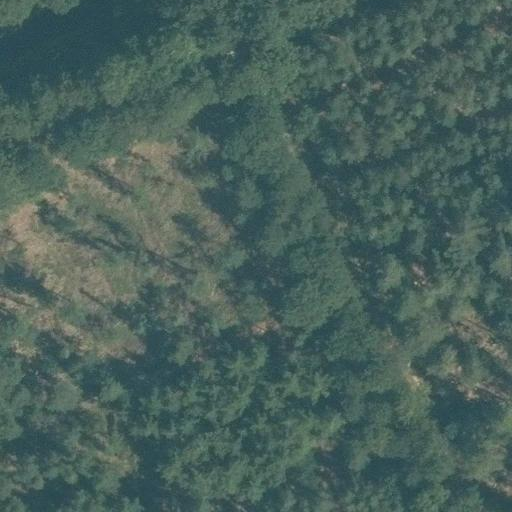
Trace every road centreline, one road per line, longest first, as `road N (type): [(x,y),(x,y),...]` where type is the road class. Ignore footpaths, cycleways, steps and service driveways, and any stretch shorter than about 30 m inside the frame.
road 1 (track): [(245,54),(353,293),(467,511)]
road 2 (unknown): [(0,136),(319,0)]
